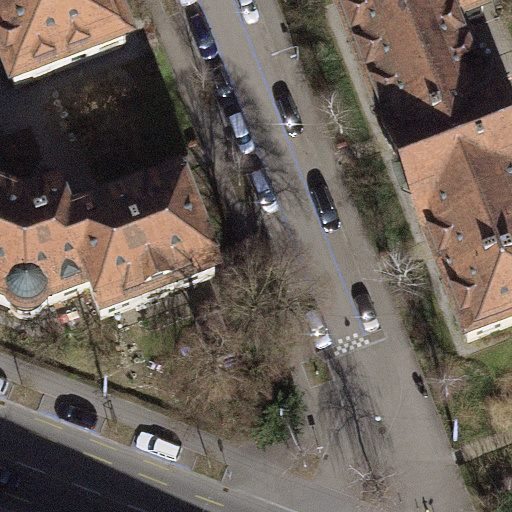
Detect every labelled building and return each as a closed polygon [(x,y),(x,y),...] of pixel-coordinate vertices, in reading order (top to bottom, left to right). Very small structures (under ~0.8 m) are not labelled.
[(0,0),(0,46),(17,88),(127,45),(109,0),(0,0)] [(384,130),(478,93),(453,28),(483,16),(476,0),(372,0),(338,14),(384,130)] [(426,240),(511,206),(511,151),(488,90),(478,93),(384,130),(426,240)] [(181,184),(69,227),(93,288),(104,318),(216,275),(181,184)] [(93,288),(69,227),(57,196),(23,209),(0,200),(0,302),(9,306),(15,315),(22,321),(31,321),(40,316),(46,307),(93,288)] [(511,206),(426,240),(466,342),(511,324),(511,206)] [(219,313),(195,322),(211,364),(235,354),(219,313)]
